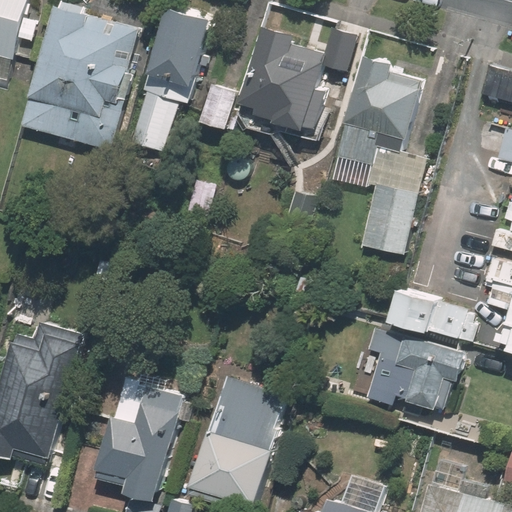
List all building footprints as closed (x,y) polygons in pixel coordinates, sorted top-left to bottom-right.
[(0,0),(0,54),(17,58),(23,36),(34,39),(39,21),(28,18),(33,0),(0,0)] [(60,6),(27,125),(116,150),(137,75),(130,73),(143,29),(60,6)] [(191,102),(215,18),(173,6),(150,90),(150,91),(136,143),(169,151),(183,100),(191,102)] [(331,54),(299,45),(301,36),(269,27),(248,103),(265,107),(263,115),(283,120),(282,122),(311,131),(313,126),(323,129),(333,93),(323,90),(330,65),(353,71),(362,37),(337,29),(331,54)] [(410,137),(426,80),(395,71),(397,64),(368,56),(350,121),(354,122),(339,178),(370,187),(372,182),(380,185),(367,245),(405,253),(418,196),(421,197),(430,162),(404,154),(409,137),(410,137)] [(511,98),(511,67),(496,63),(488,92),(511,98)] [(229,130),(239,91),(215,84),(204,122),(229,130)] [(511,138),(505,137),(500,154),(511,157),(511,138)] [(190,220),(209,225),(219,187),(200,182),(190,220)] [(103,246),(89,296),(110,301),(124,252),(103,246)] [(511,261),(496,257),(491,274),(511,280),(511,261)] [(511,316),(511,280),(491,274),(483,301),(511,309),(509,316),(511,316)] [(475,323),(480,307),(432,294),(408,287),(400,319),(477,341),(481,325),(475,323)] [(66,399),(87,324),(49,313),(45,328),(25,323),(7,384),(5,383),(0,401),(0,454),(15,458),(16,454),(51,464),(69,400),(66,399)] [(511,344),(511,316),(506,332),(498,331),(496,339),(511,344)] [(462,381),(469,353),(379,328),(373,348),(385,351),(373,396),(392,402),(394,394),(449,410),(458,379),(462,381)] [(170,382),(144,374),(142,381),(130,378),(119,417),(115,415),(98,476),(131,485),(129,493),(134,495),(129,511),(162,511),(166,499),(161,498),(184,412),(180,411),(185,396),(167,391),(170,382)] [(259,506),(277,449),(275,449),(292,396),(230,376),(213,429),(195,485),(196,486),(193,494),(249,511),(254,511),(256,505),(259,506)] [(511,511),(511,504),(436,483),(428,511),(511,511)] [(380,511),(384,502),(348,491),(345,504),(333,501),(329,511),(380,511)] [(197,511),(200,503),(179,498),(174,511),(197,511)]
